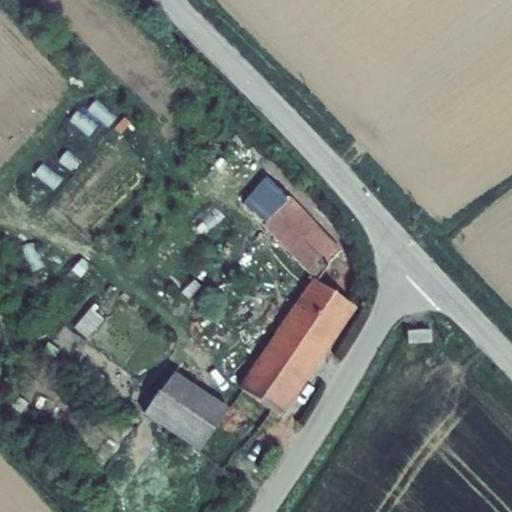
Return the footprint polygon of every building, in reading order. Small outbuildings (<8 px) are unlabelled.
[(336,250),(295,203),(290,197),(272,213),(297,241),(318,266),(336,250)] [(272,213),(262,222),(286,250),(297,241),(272,213)] [(240,395),(277,418),(345,310),(311,286),(286,324),(240,395)] [(61,326),(43,351),(65,367),(83,342),(61,326)] [(424,342),(424,331),(402,332),(403,344),(424,342)] [(226,415),(170,379),(141,422),(196,459),(226,415)]
